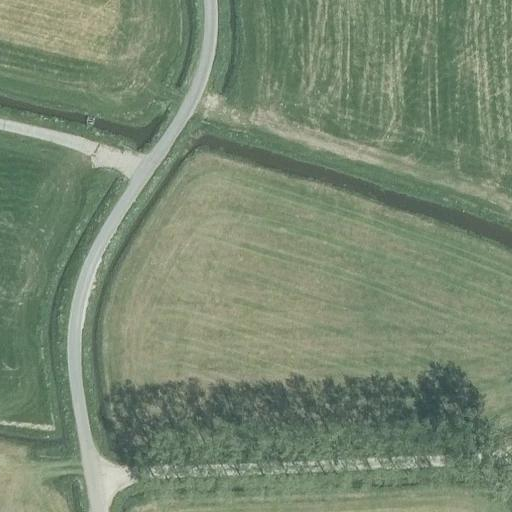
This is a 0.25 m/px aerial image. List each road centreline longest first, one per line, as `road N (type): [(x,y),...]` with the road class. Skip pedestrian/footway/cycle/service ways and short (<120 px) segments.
road 1 (unclassified): [(95,511),(69,363),(72,304),(93,252),(187,103),(202,60),(205,0)]
road 2 (unknown): [(0,117),(155,154)]
